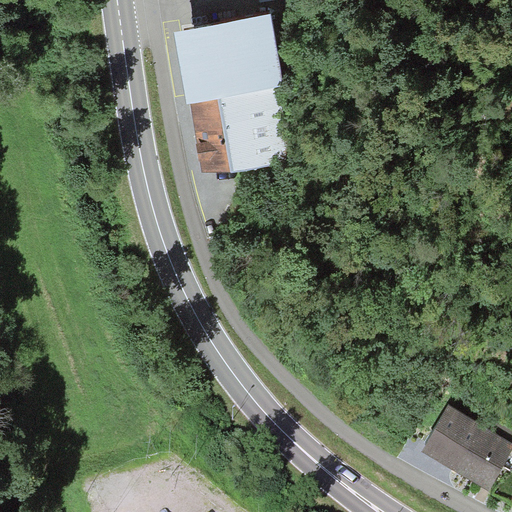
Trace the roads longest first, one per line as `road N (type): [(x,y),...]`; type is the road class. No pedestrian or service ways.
road 1 (track): [(148,0),(176,175),(197,250),(229,313),(306,398),(386,461),(478,511)]
road 2 (primary): [(379,511),(316,463),(239,382),(172,268),(142,167),(117,0)]
